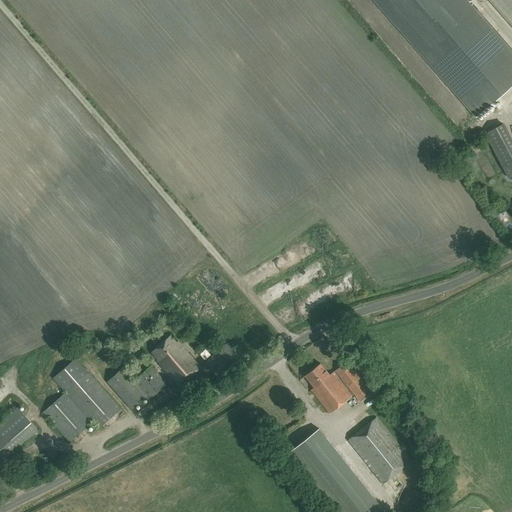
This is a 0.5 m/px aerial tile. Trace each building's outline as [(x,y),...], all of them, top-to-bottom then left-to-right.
[(372,0),(475,118),(511,85),(511,52),(466,0),(372,0)] [(511,0),(489,0),(511,26),(511,0)] [(510,115),(511,113),(511,98),(503,106),(510,115)] [(511,177),(511,141),(503,125),(485,134),(509,179),(511,177)] [(200,369),(189,355),(177,341),(176,342),(169,335),(151,351),(158,359),(156,360),(179,387),(200,369)] [(218,378),(241,359),(226,343),(205,362),(218,378)] [(65,392),(43,412),(69,442),(92,422),(98,429),(120,409),(88,372),(88,373),(75,358),(53,378),(65,392)] [(360,403),(371,394),(346,362),(335,371),(360,403)] [(314,388),(311,391),(329,413),(351,396),(332,373),(329,375),(321,364),(305,376),(314,388)] [(148,400),(167,384),(151,366),(133,381),(122,369),(107,382),(131,410),(146,397),(148,400)] [(8,378),(11,384),(16,381),(13,375),(8,378)] [(0,462),(37,430),(18,408),(0,422),(0,462)] [(382,485),(411,461),(376,417),(347,441),(382,485)] [(338,511),(384,511),(318,428),(289,450),(338,511)]
